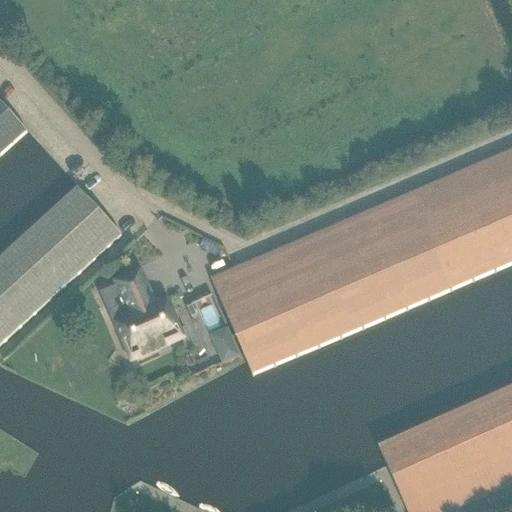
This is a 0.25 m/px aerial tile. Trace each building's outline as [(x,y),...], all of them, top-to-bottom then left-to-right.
[(0,158),(27,133),(0,103),(0,158)] [(511,151),(211,280),(252,377),(511,265),(511,151)] [(0,346),(121,237),(78,189),(0,259),(0,346)] [(157,311),(140,272),(114,284),(129,317),(114,323),(131,363),(160,350),(157,345),(182,334),(169,305),(157,311)] [(206,327),(223,319),(217,305),(193,306),(194,321),(203,320),(206,327)] [(432,511),(511,477),(511,381),(376,441),(406,511),(432,511)]
